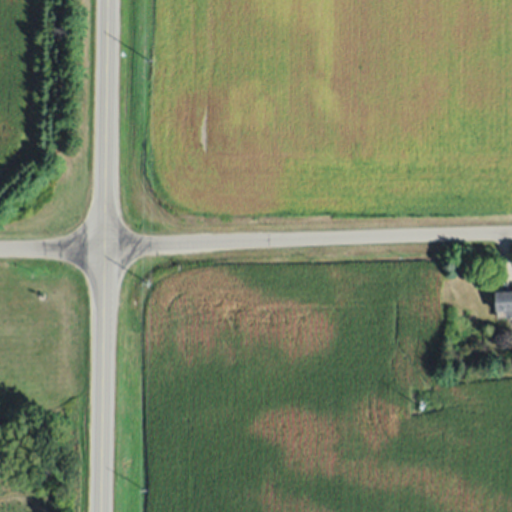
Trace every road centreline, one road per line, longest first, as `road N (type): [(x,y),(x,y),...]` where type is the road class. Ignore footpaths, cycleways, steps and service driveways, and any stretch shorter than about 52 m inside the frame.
road 1 (residential): [(0,250),(511,233)]
road 2 (primary): [(100,511),(106,0)]
